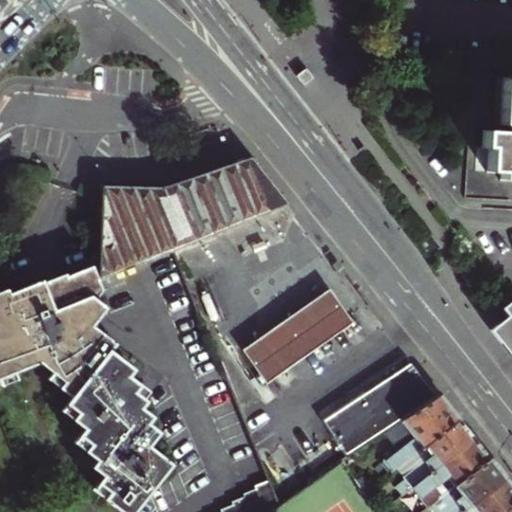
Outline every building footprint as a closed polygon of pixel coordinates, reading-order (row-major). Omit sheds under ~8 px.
[(511,140),(492,142),(493,158),(500,157),(501,180),(511,179),(511,87),(510,87),(511,104),(511,140)] [(101,186),(99,281),(174,249),(287,203),(250,157),(240,161),(210,171),(162,187),(101,186)] [(109,490),(103,497),(121,511),(133,511),(172,462),(147,442),(158,428),(148,421),(153,415),(142,406),(146,400),(136,391),(141,384),(129,375),(134,369),(111,349),(117,342),(92,321),(108,302),(99,296),(103,291),(99,281),(92,264),(67,275),(66,272),(44,281),(42,277),(0,294),(0,375),(39,360),(65,380),(59,387),(71,396),(66,402),(77,411),(72,418),(83,426),(78,434),(89,443),(85,450),(96,458),(90,466),(102,475),(97,481),(109,490)] [(351,322),(328,288),(302,306),(264,332),(240,348),(264,382),(327,339),(351,322)] [(505,315),(489,329),(511,357),(511,298),(499,308),(505,315)] [(421,408),(438,396),(424,378),(412,362),(324,421),(348,457),(385,433),(401,422),(421,408)] [(396,468),(458,419),(449,407),(439,395),(438,396),(421,408),(401,422),(413,437),(398,449),(385,460),(392,471),(396,468)] [(413,486),(473,438),(467,430),(458,419),(396,468),(403,476),(402,477),(404,479),(397,485),(396,489),(401,496),(413,486)] [(413,437),(401,422),(385,433),(398,449),(413,437)] [(428,507),(489,458),(481,447),(473,438),(413,486),(428,507)] [(431,511),(462,511),(505,478),(497,468),(489,458),(428,507),(431,511)] [(271,511),(284,503),(273,477),(255,486),(256,488),(243,494),(244,497),(232,502),(233,505),(220,510),(220,511),(271,511)] [(503,511),(511,505),(511,486),(505,478),(462,511),(503,511)]
